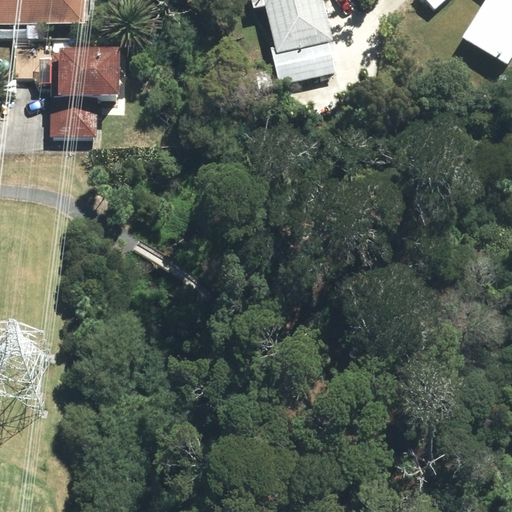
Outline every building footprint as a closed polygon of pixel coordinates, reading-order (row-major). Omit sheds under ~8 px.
[(0,0),(0,31),(80,34),(80,0),(0,0)] [(328,50),(316,0),(242,0),(247,19),(259,16),(278,93),(332,80),(325,51),(328,50)] [(449,0),(414,0),(432,18),(449,0)] [(511,0),(485,0),(456,48),(501,76),(511,58),(511,0)] [(109,113),(110,66),(48,65),(47,144),(93,145),(94,113),(109,113)] [(150,129),(122,128),(121,148),(150,149),(150,129)]
